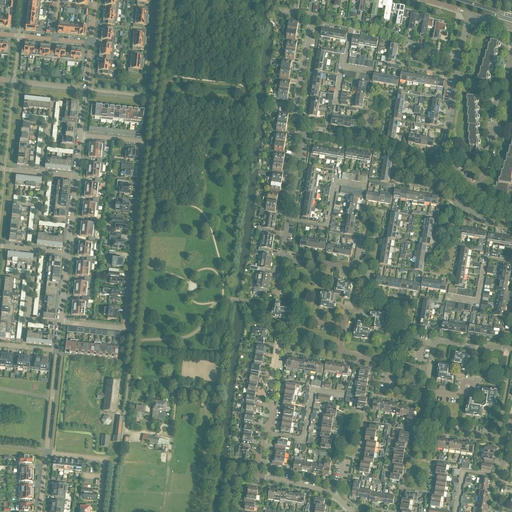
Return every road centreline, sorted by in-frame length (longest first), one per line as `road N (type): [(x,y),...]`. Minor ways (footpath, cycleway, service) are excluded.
road 1 (residential): [(80,135),(144,143),(124,328),(60,321)]
road 2 (residential): [(495,511),(506,443),(426,424),(429,370)]
road 3 (residential): [(458,202),(490,163),(492,105),(510,56)]
road 4 (residential): [(459,58),(379,29),(310,16)]
road 5 (residential): [(340,351),(324,355),(279,343),(269,433)]
road 6 (residential): [(428,172),(395,149),(304,131)]
road 7 (residential): [(283,257),(304,131)]
road 8 (residential): [(428,172),(449,130),(459,58)]
